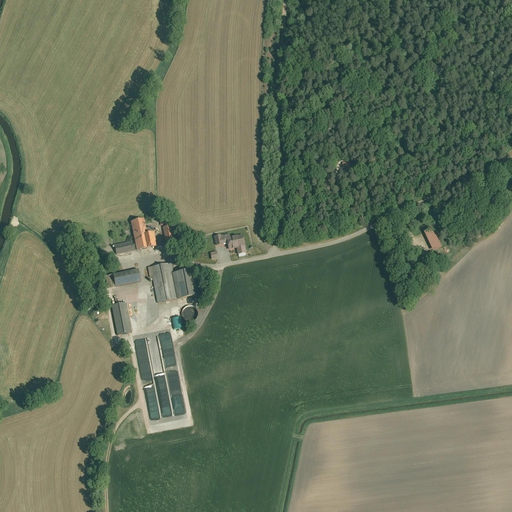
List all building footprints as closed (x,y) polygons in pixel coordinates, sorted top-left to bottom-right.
[(326,169),(326,175),(341,173),(340,167),(326,169)] [(151,204),(144,213),(144,214),(150,218),(151,215),(154,217),(156,214),(154,212),(157,208),(151,204)] [(130,223),(136,251),(154,247),(150,228),(144,229),(143,220),(130,223)] [(169,228),(162,230),(166,248),(173,246),(169,228)] [(435,229),(426,233),(436,254),(444,250),(435,229)] [(247,251),(244,238),(230,240),(229,236),(219,238),(221,250),(229,248),(230,254),(247,251)] [(113,245),(115,255),(133,251),(131,242),(113,245)] [(211,254),(213,261),(219,259),(217,252),(211,254)] [(170,266),(149,270),(156,306),(197,298),(192,273),(172,277),(170,266)] [(108,275),(110,289),(141,284),(138,270),(108,275)] [(131,334),(127,305),(114,307),(119,336),(131,334)] [(197,316),(197,314),(197,312),(196,311),(195,309),(194,308),(193,307),(191,306),(189,305),(187,305),(186,306),(184,306),(183,307),(181,308),(180,310),(179,311),(179,313),(179,315),(179,316),(180,318),(180,319),(182,321),(183,322),(185,323),(187,323),(188,324),(190,323),(192,323),(193,322),(194,321),(196,319),(196,318),(197,316)] [(169,317),(161,318),(164,338),(172,336),(169,317)]
